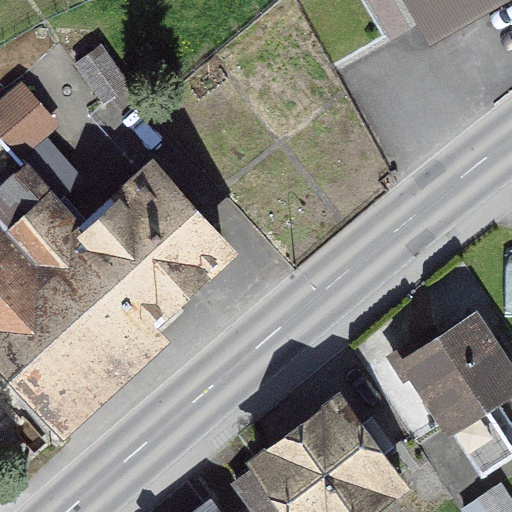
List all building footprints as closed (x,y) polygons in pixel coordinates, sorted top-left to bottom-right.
[(496,0),(417,0),(439,38),(499,4),(496,0)] [(125,89),(97,49),(73,66),(102,106),(125,89)] [(0,143),(13,158),(48,127),(17,92),(0,106),(0,143)] [(54,205),(22,168),(0,187),(0,373),(57,436),(61,432),(44,413),(220,253),(144,169),(78,227),(57,203),(54,205)] [(404,381),(411,376),(446,428),(511,385),(511,382),(472,322),(421,354),(414,343),(390,358),(404,381)] [(369,426),(358,434),(337,405),(232,484),(251,511),(371,511),(398,493),(389,481),(392,479),(372,453),(383,445),(369,426)] [(482,511),(511,511),(511,507),(498,485),(474,500),(482,511)]
